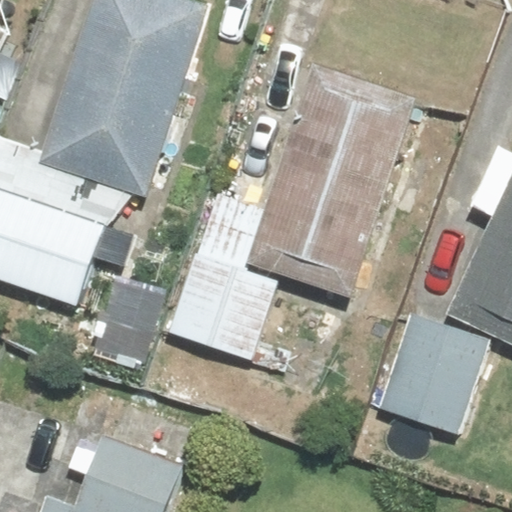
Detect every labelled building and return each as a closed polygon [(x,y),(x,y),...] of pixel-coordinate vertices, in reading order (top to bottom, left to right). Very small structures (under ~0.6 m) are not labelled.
[(211,6),(193,0),(97,0),(45,166),(150,199),(211,6)] [(422,100),(316,65),(249,266),(356,301),(422,100)] [(511,177),(447,316),(511,346),(511,177)] [(459,440),(493,342),(410,314),(362,452),(412,469),(426,428),(459,440)] [(167,511),(184,469),(103,438),(77,507),(48,496),(41,511),(167,511)]
